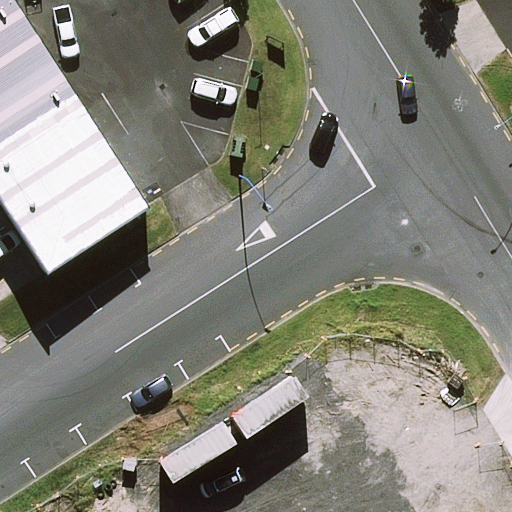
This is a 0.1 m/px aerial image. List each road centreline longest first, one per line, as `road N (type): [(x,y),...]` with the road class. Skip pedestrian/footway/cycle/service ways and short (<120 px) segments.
road 1 (residential): [(0,423),(440,142)]
road 2 (residential): [(440,142),(351,0)]
road 3 (residential): [(511,253),(440,142)]
